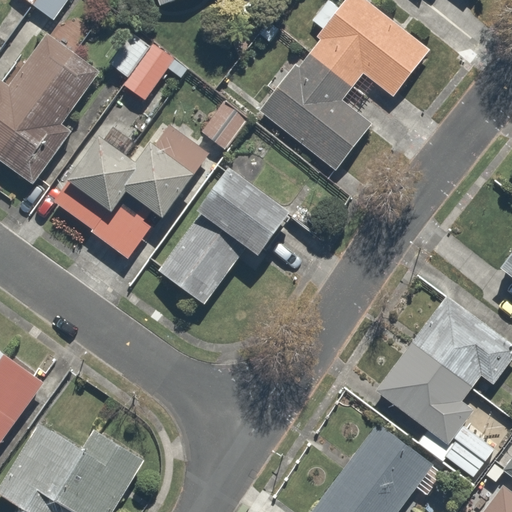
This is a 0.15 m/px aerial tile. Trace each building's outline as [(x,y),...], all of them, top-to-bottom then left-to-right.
[(60,0),(36,0),(52,11),(60,0)] [(319,26),(255,108),(331,166),(371,114),(342,92),(358,72),(385,93),(424,44),(367,0),(342,0),(342,1),(340,0),(321,0),(308,17),(319,26)] [(105,69),(55,27),(0,92),(0,157),(27,180),(71,128),(62,120),(105,69)] [(145,40),(126,28),(106,59),(128,73),(123,81),(147,97),(175,54),(148,36),(145,40)] [(246,120),(221,100),(197,129),(223,149),(246,120)] [(138,157),(101,129),(46,198),(124,259),(208,151),(167,120),(138,157)] [(292,215),(225,158),(190,199),(197,205),(152,260),(198,299),(245,243),(259,254),(292,215)] [(511,235),(495,256),(511,269),(511,235)] [(511,353),(511,349),(444,296),(372,388),(429,433),(420,445),(447,467),(452,461),(473,478),(497,447),(462,420),(474,404),(461,394),(479,371),(491,381),(511,353)] [(0,434),(42,379),(0,346),(0,434)] [(81,444),(41,417),(0,476),(0,486),(36,511),(99,511),(140,454),(96,423),(81,444)] [(388,511),(425,457),(369,419),(306,511),(388,511)] [(511,511),(511,491),(503,485),(482,511),(511,511)]
